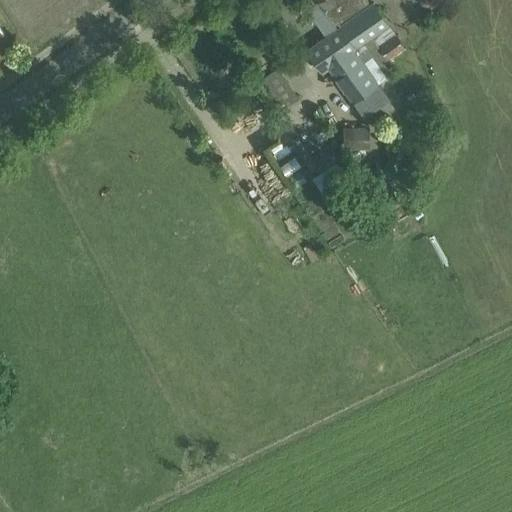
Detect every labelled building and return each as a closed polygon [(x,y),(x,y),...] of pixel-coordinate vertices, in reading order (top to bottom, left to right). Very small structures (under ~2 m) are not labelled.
[(321,0),(338,24),(352,14),(342,0),(321,0)] [(342,0),(352,14),(371,0),(342,0)] [(377,2),(343,27),(382,82),(396,72),(387,60),(408,45),(377,2)] [(382,82),(343,27),(312,49),(327,70),(334,65),(358,99),(382,82)] [(276,69),(259,80),(278,107),(294,96),(276,69)] [(259,106),(241,118),(246,126),(265,114),(259,106)] [(369,126),(343,127),(344,150),(370,148),(369,126)] [(323,171),(313,178),(323,195),(334,189),(323,171)] [(398,195),(388,174),(373,182),(372,180),(353,189),(362,208),(377,201),(382,211),(402,201),(399,194),(398,195)]
